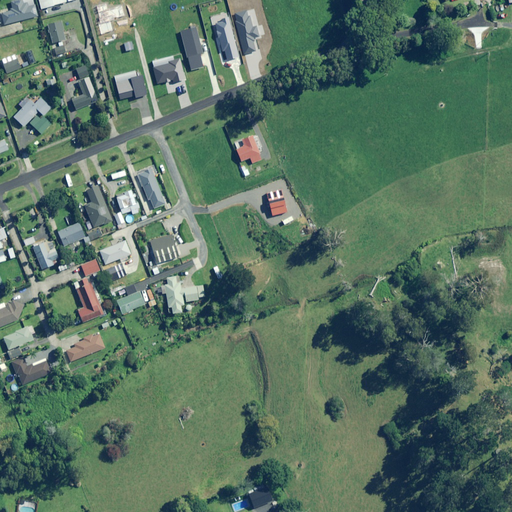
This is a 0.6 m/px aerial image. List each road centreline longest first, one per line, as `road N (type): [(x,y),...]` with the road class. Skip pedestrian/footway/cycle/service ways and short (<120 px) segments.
road 1 (residential): [(0,187),(391,31),(477,18)]
road 2 (unknown): [(153,125),(203,256),(199,269),(157,283)]
